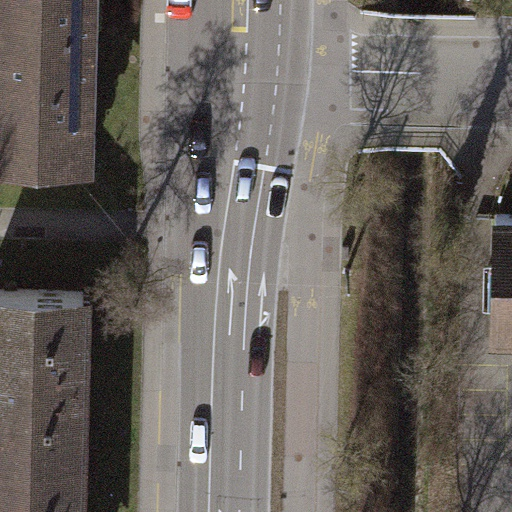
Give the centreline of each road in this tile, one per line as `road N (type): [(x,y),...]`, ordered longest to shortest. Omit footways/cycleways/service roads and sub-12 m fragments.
road 1 (primary): [(230,511),(246,75)]
road 2 (residential): [(246,75),(511,73)]
